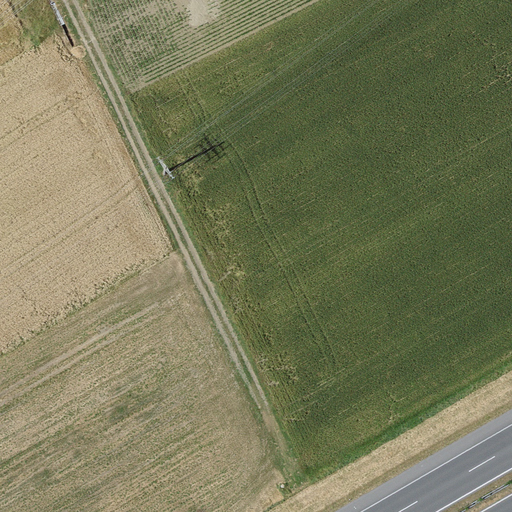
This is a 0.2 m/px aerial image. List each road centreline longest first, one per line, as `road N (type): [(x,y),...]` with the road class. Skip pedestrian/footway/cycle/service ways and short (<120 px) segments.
road 1 (track): [(66,0),(294,487)]
road 2 (motorway): [(511,447),(399,511)]
